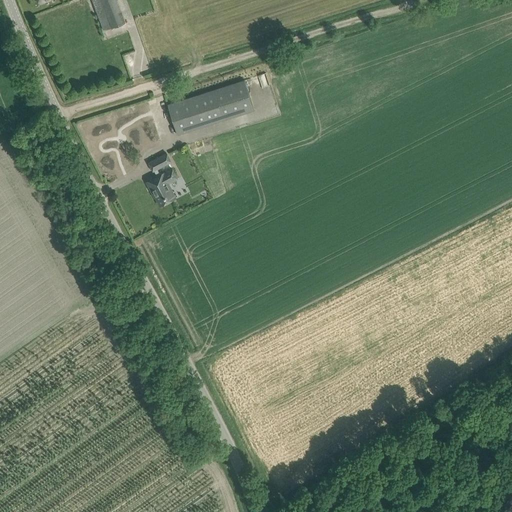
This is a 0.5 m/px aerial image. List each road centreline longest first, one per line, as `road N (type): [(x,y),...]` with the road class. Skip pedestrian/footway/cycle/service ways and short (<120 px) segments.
road 1 (unclassified): [(256,511),(9,0)]
road 2 (track): [(58,114),(421,0)]
